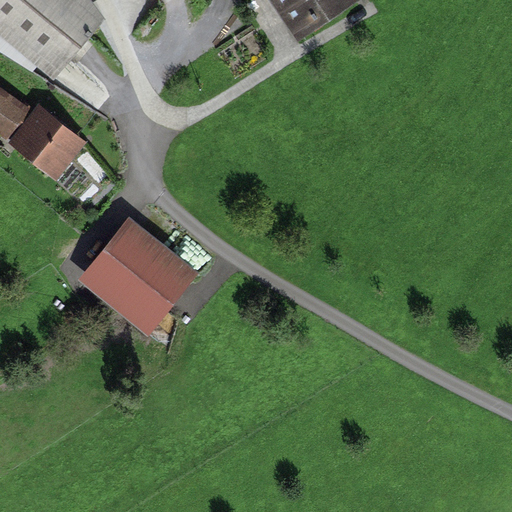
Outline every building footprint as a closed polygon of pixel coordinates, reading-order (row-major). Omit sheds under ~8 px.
[(0,0),(0,31),(54,76),(105,15),(94,0),(0,0)] [(273,0),(298,36),(353,0),(273,0)] [(28,105),(0,84),(0,129),(6,135),(8,132),(28,105)] [(88,139),(39,100),(34,106),(10,136),(8,139),(57,178),(88,139)] [(30,102),(28,105),(8,132),(10,136),(34,106),(30,102)] [(129,213),(78,275),(148,332),(199,270),(129,213)]
